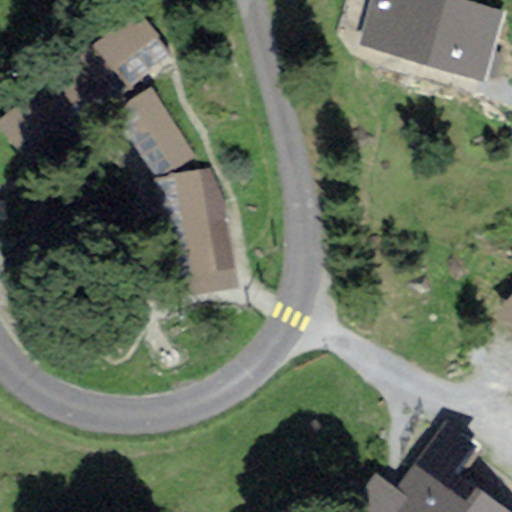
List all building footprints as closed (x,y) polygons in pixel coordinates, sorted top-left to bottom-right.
[(377,0),(367,37),(479,71),(496,16),(443,0),(377,0)] [(139,13),(0,124),(32,164),(171,52),(139,13)] [(192,156),(150,91),(118,112),(160,176),(192,156)] [(196,173),(159,179),(176,280),(213,274),(233,271),(224,216),(204,220),(196,173)] [(34,220),(39,241),(58,253),(79,248),(90,230),(85,209),(66,198),(46,203),(34,220)] [(511,302),(502,313),(511,322),(511,302)] [(447,432),(387,511),(497,511),(451,478),(472,450),(447,432)]
